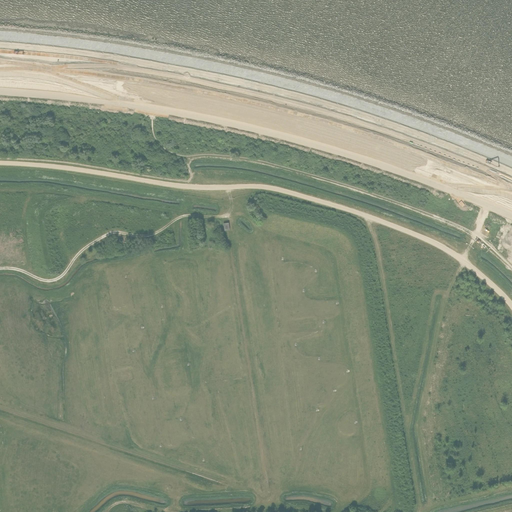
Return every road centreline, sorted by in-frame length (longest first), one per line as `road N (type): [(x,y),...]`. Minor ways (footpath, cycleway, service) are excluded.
road 1 (track): [(0,162),(180,185),(259,186),(350,210),(444,248),(511,306)]
road 2 (track): [(511,160),(391,114),(210,66),(143,58),(41,66)]
